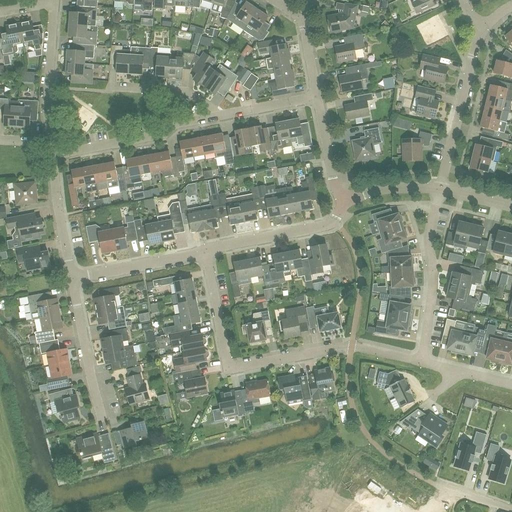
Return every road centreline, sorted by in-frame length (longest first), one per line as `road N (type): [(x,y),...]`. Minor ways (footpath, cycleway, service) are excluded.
road 1 (residential): [(421,361),(351,346),(229,367),(206,248)]
road 2 (residential): [(421,361),(439,188)]
road 3 (residential): [(52,154),(156,137),(174,123),(219,115)]
road 4 (residential): [(439,188),(481,24)]
road 5 (residential): [(101,419),(72,277)]
road 6 (residential): [(49,142),(53,2)]
road 7 (residential): [(206,248),(72,277)]
road 8 (residential): [(334,220),(206,248)]
road 9 (residential): [(72,277),(52,154)]
